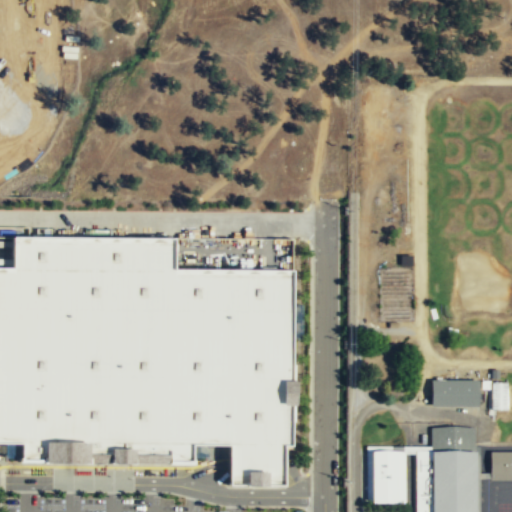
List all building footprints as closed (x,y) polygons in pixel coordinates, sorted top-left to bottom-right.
[(0,265),(8,265),(8,234),(171,235),(170,267),(290,268),(289,445),(281,445),(281,484),(225,484),(226,444),(189,444),(189,463),(17,461),(17,442),(0,442),(0,265)] [(476,405),(477,392),(476,379),(428,379),(429,392),(428,405),(476,405)] [(506,410),(507,382),(489,382),(489,410),(506,410)] [(473,511),(473,451),(471,451),(472,427),(451,425),(428,427),(428,450),(429,451),(429,511),(473,511)] [(401,502),(401,451),(384,449),(369,450),(369,502),(401,502)] [(511,479),(511,451),(488,451),(488,462),(487,479),(511,479)]
